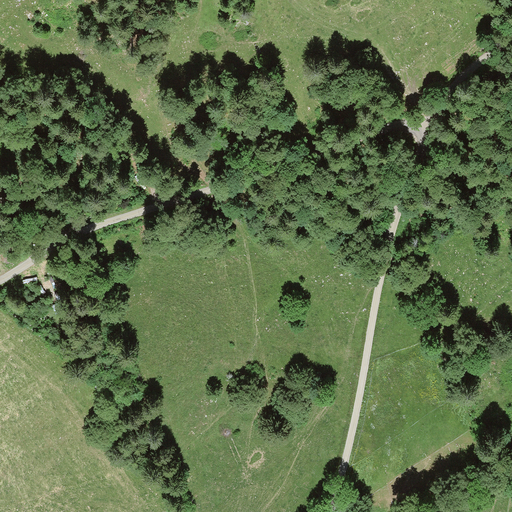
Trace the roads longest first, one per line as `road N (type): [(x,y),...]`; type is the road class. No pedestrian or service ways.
road 1 (unclassified): [(324,511),(349,446),(403,196),(444,102),(511,38)]
road 2 (track): [(431,127),(377,132),(107,223),(0,283)]
